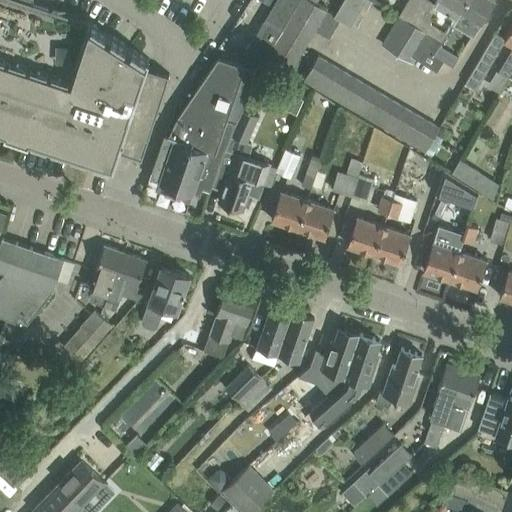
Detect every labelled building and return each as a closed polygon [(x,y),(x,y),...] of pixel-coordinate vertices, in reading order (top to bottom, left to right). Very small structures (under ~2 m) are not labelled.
[(0,0),(0,126),(89,157),(89,158),(113,166),(118,149),(141,156),(169,73),(147,66),(149,58),(129,45),(129,46),(88,19),(29,0),(0,0)] [(262,62),(297,0),(276,0),(245,52),(262,62)] [(351,23),(364,0),(343,0),(336,13),(318,2),(314,0),(297,0),(262,62),(288,77),(317,29),(330,37),(341,18),(351,23)] [(411,22),(424,0),(407,0),(398,14),(400,15),(411,22)] [(430,21),(440,4),(436,1),(433,0),(424,0),(411,22),(430,33),(443,41),(448,32),(430,21)] [(460,8),(465,0),(436,0),(436,1),(440,4),(457,14),(460,8)] [(482,21),(494,0),(465,0),(460,8),(457,14),(456,14),(454,19),(475,32),(481,21),(482,21)] [(415,57),(430,33),(411,22),(400,15),(399,15),(383,43),(413,62),(413,61),(415,57)] [(510,74),(511,70),(511,23),(506,34),(505,36),(507,37),(511,40),(511,47),(500,68),(510,74)] [(477,88),(507,37),(505,36),(506,34),(497,29),(466,82),(477,88)] [(435,54),(443,41),(430,33),(415,57),(432,68),(438,71),(444,60),(435,54)] [(163,174),(161,181),(200,194),(203,186),(211,189),(223,152),(226,147),(230,139),(234,127),(236,120),(227,118),(245,65),(218,55),(178,114),(168,134),(164,133),(152,170),(163,174)] [(332,63),(319,55),(306,78),(319,85),(332,63)] [(344,70),(332,63),(319,85),(330,92),(344,70)] [(355,76),(344,70),(330,92),(342,99),(355,76)] [(367,83),(355,76),(342,99),(354,106),(367,83)] [(378,90),(367,83),(354,106),(366,114),(380,90),(378,90)] [(392,98),(380,90),(366,114),(378,121),(392,98)] [(237,120),(235,127),(234,127),(230,139),(226,147),(236,151),(219,200),(242,208),(248,191),(260,195),(271,161),(250,155),(254,137),(250,136),(260,114),(255,112),(259,103),(249,98),(245,108),(243,107),(237,120)] [(404,105),(392,98),(378,121),(390,128),(404,105)] [(416,112),(404,105),(390,128),(402,135),(416,112)] [(428,118),(416,112),(402,135),(414,142),(428,118)] [(428,118),(414,142),(426,150),(440,126),(428,118)] [(286,147),(276,170),(291,176),(301,154),(286,147)] [(326,173),(331,157),(322,153),(316,170),(326,173)] [(339,169),(333,188),(353,194),(364,160),(352,156),(347,172),(339,169)] [(480,190),(456,172),(454,170),(446,167),(437,192),(448,196),(475,205),(480,190)] [(307,168),(302,184),(322,191),(327,175),(307,168)] [(298,227),(308,198),(281,189),(272,218),(298,227)] [(378,210),(388,213),(393,197),(383,194),(378,210)] [(393,197),(388,213),(398,216),(403,200),(393,197)] [(334,207),(308,198),(298,227),(325,236),(334,207)] [(374,252),(384,224),(357,215),(348,243),(374,252)] [(503,242),(509,220),(497,216),(492,238),(503,242)] [(469,222),(465,234),(463,238),(474,241),(480,226),(469,222)] [(460,249),(463,238),(465,234),(440,225),(440,224),(439,223),(424,269),(451,278),(460,249)] [(411,233),(384,224),(374,252),(401,261),(411,233)] [(57,276),(64,258),(64,257),(2,236),(0,241),(0,264),(6,267),(0,273),(0,311),(13,316),(28,322),(54,287),(57,276)] [(106,305),(126,251),(105,243),(93,277),(91,285),(93,286),(89,298),(104,303),(104,304),(106,305)] [(487,258),(460,249),(451,278),(477,287),(487,258)] [(137,285),(147,258),(126,251),(106,305),(116,309),(126,281),(137,285)] [(164,304),(176,309),(189,273),(162,264),(142,320),(144,323),(153,327),(157,325),(164,304)] [(511,298),(511,269),(509,268),(500,295),(511,298)] [(247,322),(256,297),(226,286),(204,349),(223,356),(229,339),(231,340),(233,335),(243,338),(248,322),(247,322)] [(278,353),(293,309),(272,302),(257,345),(278,353)] [(59,338),(51,348),(63,359),(66,355),(77,365),(114,324),(95,307),(81,324),(81,325),(65,343),(59,338)] [(299,360),(314,316),(293,309),(278,353),(299,360)] [(28,322),(13,316),(5,337),(18,343),(26,324),(28,322)] [(345,375),(360,332),(339,325),(335,337),(333,336),(322,368),(345,375)] [(368,384),(379,352),(376,351),(380,339),(360,332),(345,375),(343,381),(311,410),(323,424),(360,391),(363,382),(368,384)] [(409,401),(419,372),(416,371),(422,353),(401,346),(395,364),(392,363),(383,390),(381,389),(377,401),(388,405),(391,403),(392,401),(394,396),(409,401)] [(87,358),(76,369),(83,376),(94,365),(87,358)] [(445,420),(464,366),(447,360),(437,391),(438,392),(431,415),(433,415),(424,441),(437,445),(446,420),(445,420)] [(250,364),(226,387),(248,411),(272,388),(250,364)] [(481,372),(464,366),(445,420),(446,420),(461,425),(468,402),(470,402),(481,372)] [(308,368),(289,384),(317,394),(324,373),(308,368)] [(511,438),(511,386),(505,405),(488,399),(478,427),(511,438)] [(383,422),(354,449),(365,460),(394,433),(383,422)] [(277,423),(269,431),(277,439),(285,432),(277,423)] [(136,432),(124,443),(134,453),(146,442),(136,432)] [(285,433),(277,440),(285,449),(289,444),(290,438),(285,433)] [(329,435),(316,447),(321,454),(333,443),(333,440),(329,435)] [(403,461),(412,454),(401,442),(369,472),(379,483),(403,461)] [(11,444),(1,455),(26,478),(36,468),(11,444)] [(104,480),(82,458),(58,483),(81,505),(104,480)] [(412,471),(403,461),(379,483),(389,493),(412,471)] [(249,464),(223,488),(246,511),(249,511),(273,489),(249,464)] [(501,507),(506,491),(463,478),(445,490),(468,498),(469,497),(501,507)] [(87,511),(81,505),(58,483),(34,508),(29,511),(87,511)] [(465,509),(468,498),(445,490),(442,502),(465,509)] [(218,493),(210,502),(218,508),(225,499),(218,493)] [(299,511),(289,497),(273,508),(275,511),(299,511)] [(167,511),(188,511),(178,501),(167,511)]
